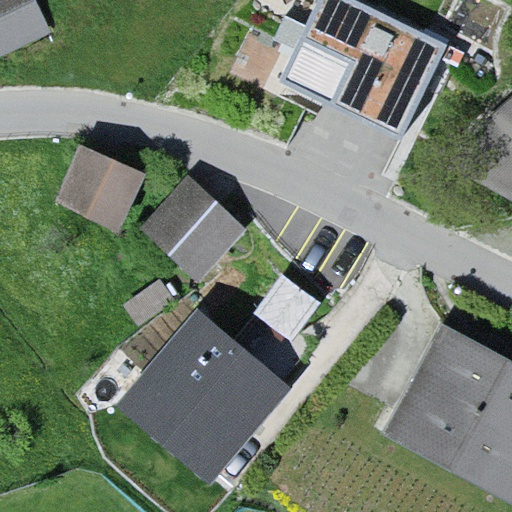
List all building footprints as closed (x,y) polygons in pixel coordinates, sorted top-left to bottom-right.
[(0,0),(0,53),(48,31),(35,0),(0,0)] [(458,48),(360,0),(304,0),(267,77),(409,147),(458,48)] [(511,90),(475,126),(511,163),(511,90)] [(72,156),(49,205),(106,232),(129,182),(72,156)] [(175,188),(133,232),(188,285),(230,240),(175,188)] [(270,289),(249,322),(284,345),(305,312),(270,289)] [(185,321),(105,409),(193,488),(273,400),(185,321)] [(511,377),(434,336),(379,441),(506,507),(511,496),(511,377)]
